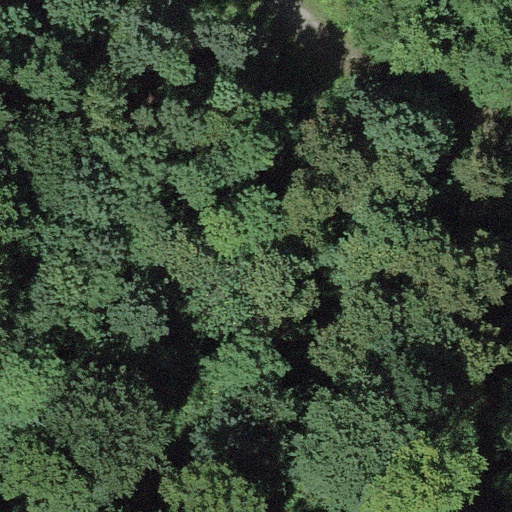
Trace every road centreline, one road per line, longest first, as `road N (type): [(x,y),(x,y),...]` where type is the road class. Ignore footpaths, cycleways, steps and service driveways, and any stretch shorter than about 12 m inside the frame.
road 1 (track): [(511,208),(0,458)]
road 2 (track): [(511,151),(331,52),(274,0)]
